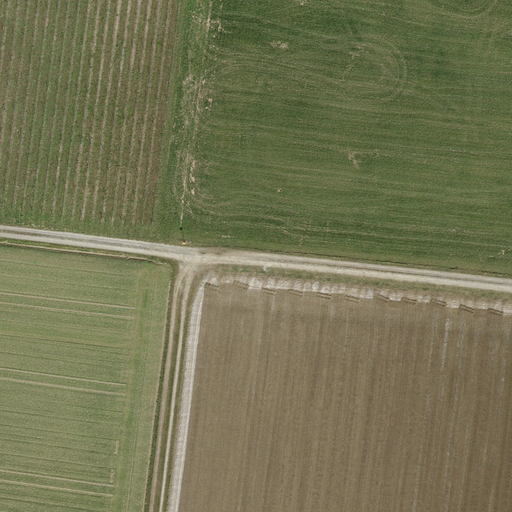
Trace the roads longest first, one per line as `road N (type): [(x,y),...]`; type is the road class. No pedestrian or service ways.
road 1 (track): [(0,235),(511,291)]
road 2 (track): [(191,257),(156,511)]
